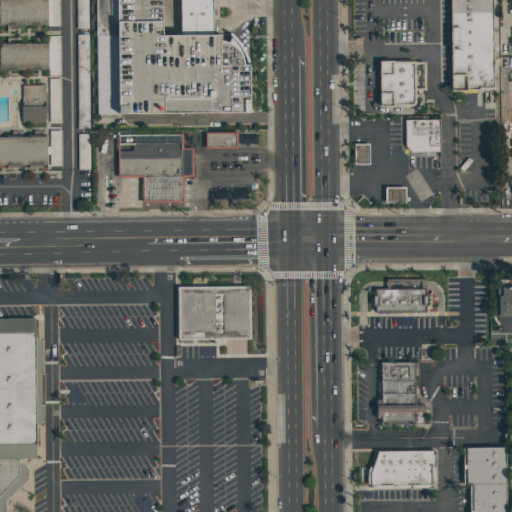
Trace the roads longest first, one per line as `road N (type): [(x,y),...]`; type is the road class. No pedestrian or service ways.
road 1 (primary): [(290,245),(292,511)]
road 2 (primary): [(325,191),(320,0)]
road 3 (primary): [(287,56),(290,245)]
road 4 (tertiary): [(22,248),(148,246)]
